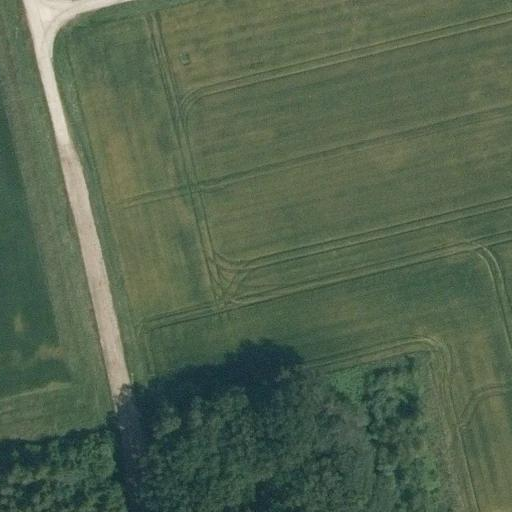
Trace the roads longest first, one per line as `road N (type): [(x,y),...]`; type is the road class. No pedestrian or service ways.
road 1 (track): [(63,143),(148,511)]
road 2 (unclassified): [(63,143),(33,16)]
